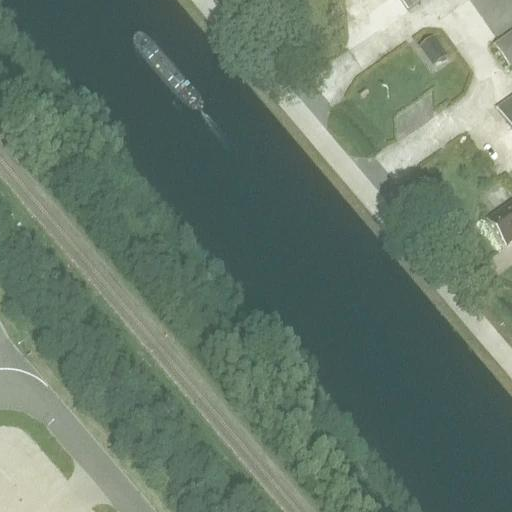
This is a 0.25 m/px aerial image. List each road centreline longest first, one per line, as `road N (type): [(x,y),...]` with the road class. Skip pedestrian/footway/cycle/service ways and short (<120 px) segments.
road 1 (unclassified): [(511,358),(208,0)]
road 2 (unclassified): [(139,511),(7,362),(0,369)]
